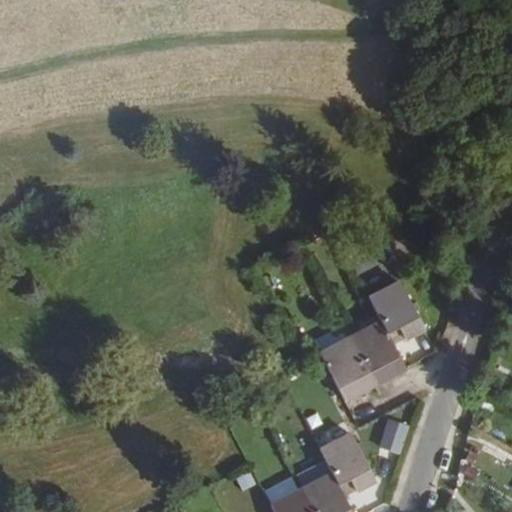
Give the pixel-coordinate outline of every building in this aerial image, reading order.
[(398,329),(404,340),(423,330),(399,283),(368,299),(381,323),(350,339),(320,355),(344,401),(404,369),(393,346),(387,335),(398,329)] [(320,355),(350,339),(344,327),(314,343),(320,355)] [(393,346),(404,340),(398,329),(387,335),(393,346)] [(349,482),(354,491),(374,481),(349,433),(318,449),(324,462),(330,473),(302,488),(270,505),(273,511),(350,511),(342,497),(338,488),(349,482)] [(330,473),(324,462),(297,477),(302,488),(330,473)] [(250,470),(234,478),(241,492),(257,484),(250,470)] [(342,497),(354,491),(349,482),(338,488),(342,497)]
